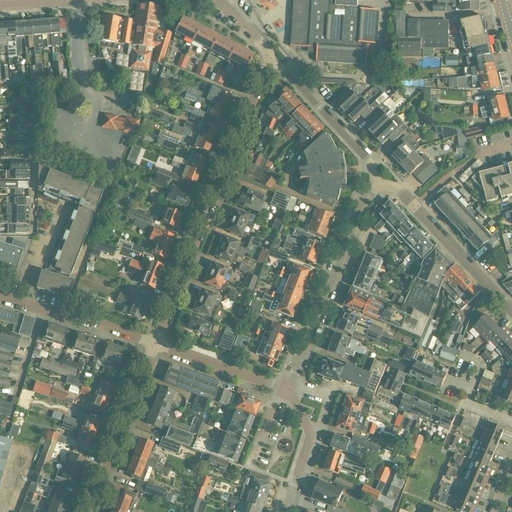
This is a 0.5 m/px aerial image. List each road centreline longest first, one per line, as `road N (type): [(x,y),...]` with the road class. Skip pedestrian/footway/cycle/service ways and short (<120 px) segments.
road 1 (residential): [(155,343),(272,55)]
road 2 (residential): [(285,389),(361,198),(378,187)]
road 3 (unclassified): [(511,314),(416,205),(398,188),(378,187)]
road 4 (residential): [(88,511),(155,343)]
road 5 (residential): [(378,187),(371,161),(272,55)]
road 6 (unclassified): [(155,343),(0,295)]
road 7 (unclassified): [(285,389),(155,343)]
road 8 (unclassified): [(285,511),(311,435),(285,389)]
